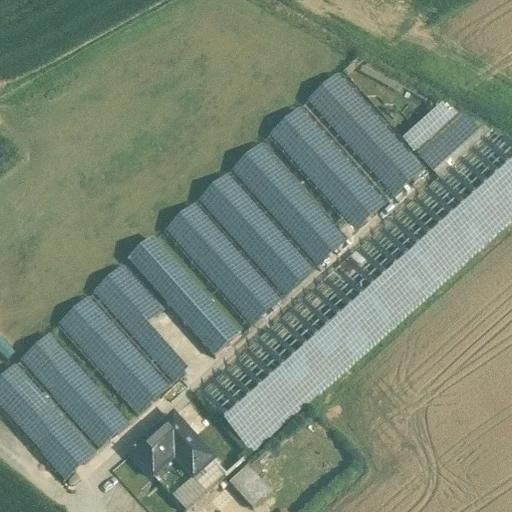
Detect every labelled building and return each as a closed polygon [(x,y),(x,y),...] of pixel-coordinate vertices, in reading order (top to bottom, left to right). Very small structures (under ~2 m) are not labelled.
[(426,172),(341,77),(269,142),(354,237),(426,172)] [(447,110),(407,145),(419,157),(462,118),(447,110)] [(462,118),(419,157),(430,170),(477,127),(462,118)] [(477,127),(430,170),(440,181),(491,135),(477,127)] [(440,181),(191,404),(211,426),(245,464),(511,223),(511,146),(491,135),(440,181)] [(265,145),(162,237),(248,332),(350,240),(265,145)] [(213,307),(156,244),(131,266),(188,330),(213,307)] [(212,364),(127,270),(58,331),(144,426),(212,364)] [(241,338),(213,307),(188,330),(216,361),(241,338)] [(138,431),(52,337),(0,383),(0,416),(69,493),(138,431)] [(211,426),(191,404),(178,416),(198,438),(211,426)] [(174,419),(133,457),(154,481),(176,462),(190,477),(209,460),(195,444),(196,444),(174,419)] [(134,489),(147,477),(129,458),(116,470),(134,489)] [(209,460),(190,477),(194,483),(173,502),(182,511),(191,511),(227,480),(209,460)] [(248,471),(230,487),(249,508),(254,503),(259,508),(272,496),(248,471)]
